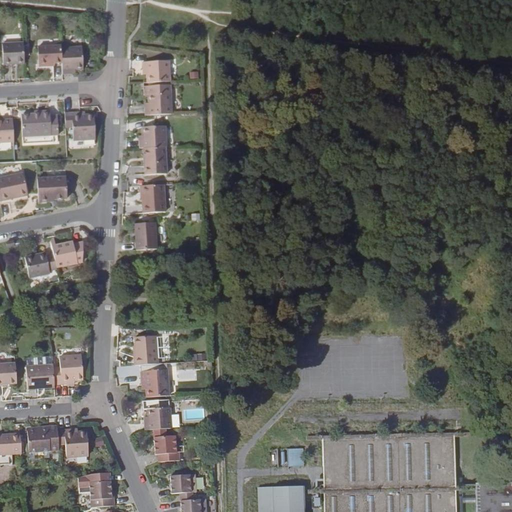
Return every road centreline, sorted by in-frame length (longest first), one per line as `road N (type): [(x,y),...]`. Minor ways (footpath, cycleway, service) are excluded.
road 1 (residential): [(108,210),(96,361),(103,403)]
road 2 (residential): [(109,84),(108,210)]
